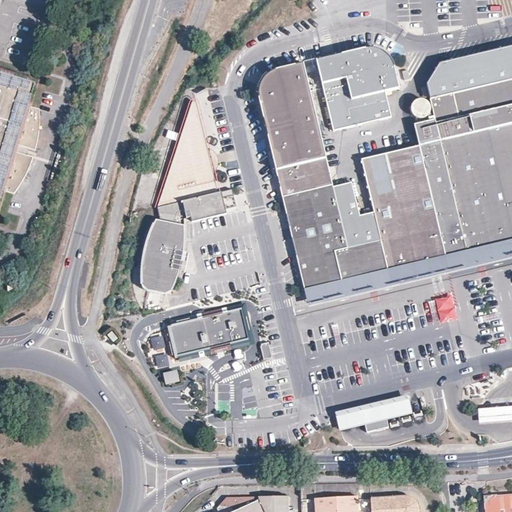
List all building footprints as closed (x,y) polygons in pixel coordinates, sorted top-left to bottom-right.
[(511,0),(492,0),(493,6),(501,5),(503,17),(511,14),(511,0)] [(386,50),(383,48),(379,46),(375,45),(371,45),(367,45),(365,45),(316,57),(332,128),(391,114),(385,89),(399,86),(394,64),(393,60),(391,56),(389,53),(386,50)] [(511,48),(442,66),(428,87),(434,114),(432,112),(431,114),(431,116),(429,118),(428,119),(428,121),(415,124),(420,146),(406,149),(362,160),(374,215),(361,218),(352,185),(334,189),(303,60),(278,66),(273,68),(269,70),(264,74),(261,78),(259,83),(257,88),(257,94),(258,101),(304,293),(433,263),(506,246),(507,250),(511,249),(511,48)] [(402,61),(406,64),(410,56),(405,53),(402,61)] [(0,209),(4,196),(5,194),(3,193),(5,189),(17,193),(22,185),(28,175),(28,174),(33,162),(35,156),(17,151),(18,147),(19,143),(29,146),(38,149),(40,141),(41,135),(42,132),(42,129),(42,126),(43,116),(43,108),(38,107),(30,104),(32,100),(33,101),(34,98),(39,81),(22,76),(0,69),(0,85),(6,87),(5,90),(1,103),(0,107),(0,209)] [(428,103),(425,102),(422,101),(419,102),(416,104),(413,106),(412,109),(412,113),(413,116),(415,118),(418,120),(422,121),(425,121),(428,119),(429,118),(431,116),(431,114),(432,112),(432,109),(430,106),(428,103)] [(157,209),(219,194),(197,106),(197,104),(196,104),(196,103),(194,103),(193,104),(192,105),(157,209)] [(186,240),(186,226),(158,220),(148,241),(146,253),(145,264),(144,276),(144,283),(144,288),(145,289),(145,290),(146,290),(147,291),(166,295),(168,295),(170,295),(172,294),(173,291),(177,283),(180,274),(183,267),(185,255),(187,248),(186,240)] [(506,246),(433,263),(304,293),(306,303),(436,272),(449,269),(511,253),(511,249),(507,250),(506,246)] [(436,299),(439,322),(456,319),(453,297),(436,299)] [(200,322),(170,329),(177,361),(251,343),(249,335),(251,335),(251,334),(252,334),(252,330),(251,330),(250,325),(246,326),(243,311),(228,315),(228,314),(225,315),(225,316),(203,321),(203,320),(200,321),(200,322)] [(109,350),(119,338),(111,331),(100,343),(109,350)] [(263,346),(262,348),(265,361),(274,359),(270,344),(263,346)] [(154,358),(158,370),(170,366),(165,354),(154,358)] [(163,375),(165,387),(180,384),(177,372),(163,375)] [(389,406),(385,407),(388,419),(392,418),(403,415),(412,413),(410,401),(400,403),(389,406)] [(363,412),(366,424),(369,435),(391,430),(388,419),(385,407),(363,412)] [(511,410),(507,411),(496,412),(485,413),(482,413),(483,426),(486,425),(497,425),(508,424),(511,423),(511,410)] [(360,426),(366,424),(363,412),(357,414),(345,417),(339,418),(342,430),(348,429),(360,426)] [(511,511),(511,494),(493,496),(484,506),(484,511),(511,511)] [(265,511),(258,497),(227,497),(219,506),(231,508),(232,509),(233,511),(265,511)] [(288,511),(288,497),(258,497),(265,511),(288,511)] [(357,511),(357,498),(315,500),(315,511),(357,511)] [(419,511),(420,511),(417,504),(413,501),(407,499),(370,501),(370,511),(419,511)]
